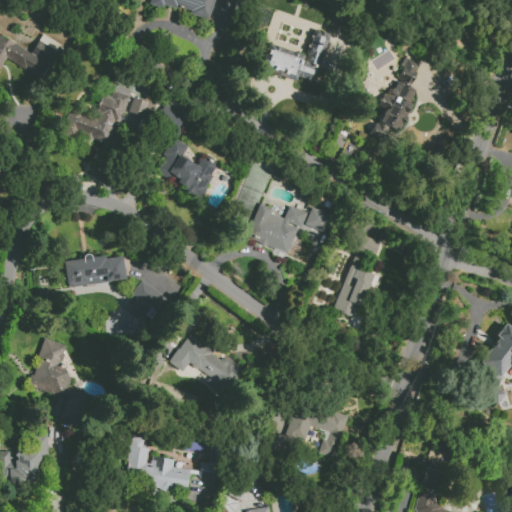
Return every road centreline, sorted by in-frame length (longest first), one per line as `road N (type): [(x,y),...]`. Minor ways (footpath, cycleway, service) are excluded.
road 1 (residential): [(0,322),(20,231),(38,209),(63,199),(101,202),(125,211),(283,328),(404,398)]
road 2 (residential): [(365,511),(511,60)]
road 3 (residential): [(84,28),(454,241)]
